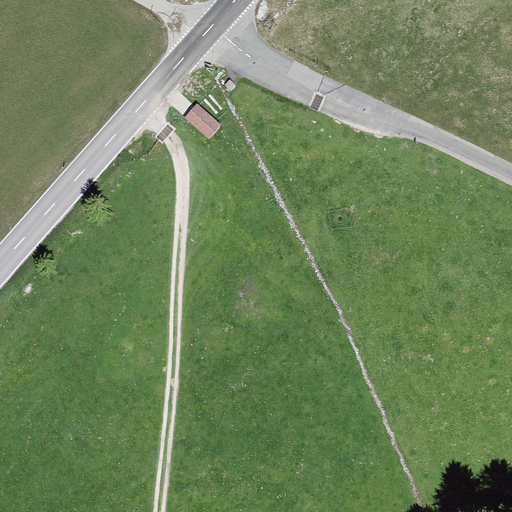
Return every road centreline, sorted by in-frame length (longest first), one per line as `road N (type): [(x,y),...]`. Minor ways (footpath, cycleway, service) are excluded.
road 1 (track): [(137,109),(171,142),(182,184),(158,504)]
road 2 (tertiary): [(511,176),(250,60),(206,32)]
road 3 (secondary): [(206,32),(0,265)]
